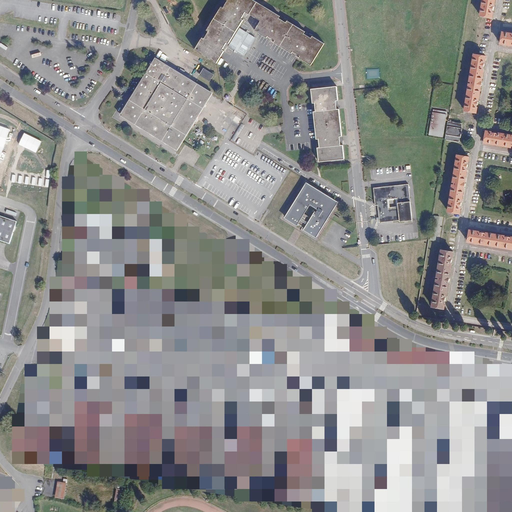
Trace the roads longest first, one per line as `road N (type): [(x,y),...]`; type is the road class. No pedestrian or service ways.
road 1 (unclassified): [(349,288),(81,120)]
road 2 (unclassified): [(81,134),(344,299)]
road 3 (unclassified): [(0,403),(42,312),(64,162),(81,134)]
road 4 (unclassified): [(363,310),(421,342),(511,359)]
road 5 (unclassified): [(511,345),(412,325),(368,300)]
road 6 (residential): [(81,120),(117,65),(135,0)]
